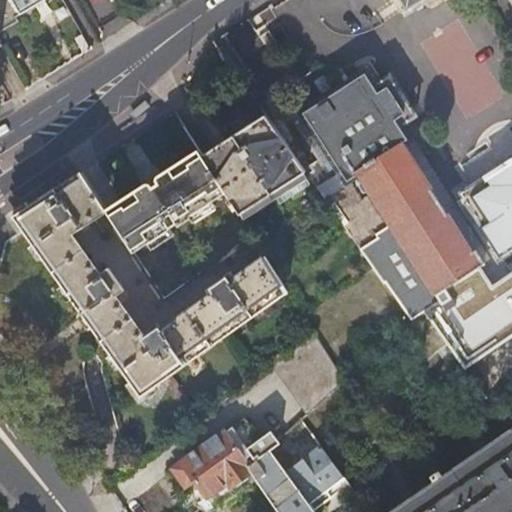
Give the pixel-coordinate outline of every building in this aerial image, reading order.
[(0,0),(0,34),(18,23),(15,17),(43,0),(0,0)] [(400,0),(407,10),(421,0),(400,0)] [(227,33),(214,41),(224,54),(252,36),(243,23),(227,33)] [(263,57),(245,71),(267,103),(286,89),(263,57)] [(360,174),(404,145),(413,140),(402,123),(404,122),(418,113),(390,72),(375,82),(366,68),(291,117),(322,164),(338,189),(360,174)] [(266,114),(202,156),(223,188),(226,193),(228,197),(226,198),(230,203),(228,204),(232,210),(235,208),(240,215),(307,171),(266,114)] [(479,247),(487,260),(493,257),(404,122),(402,123),(413,140),(404,145),(474,250),(479,247)] [(511,130),(511,131),(510,130),(505,129),(501,129),(499,131),(495,134),(494,142),(451,171),(500,249),(511,241),(511,130)] [(404,145),(360,174),(392,223),(437,293),(479,265),(487,260),(479,247),(474,250),(404,145)] [(202,156),(110,215),(134,251),(178,224),(179,226),(192,218),(191,216),(194,213),(192,210),(223,188),(202,156)] [(392,223),(360,174),(338,189),(322,164),(308,173),(361,247),(377,236),(375,234),(392,223)] [(107,210),(82,173),(15,217),(142,394),(186,364),(183,360),(287,286),(265,254),(236,275),(231,269),(224,274),(226,275),(212,285),(215,290),(161,328),(157,324),(151,328),(155,333),(146,339),(116,295),(123,289),(110,271),(102,276),(71,231),(75,228),(77,231),(107,210)] [(192,210),(194,213),(226,193),(223,188),(192,210)] [(392,223),(375,234),(377,236),(361,247),(383,283),(385,281),(410,319),(423,311),(441,298),(437,293),(392,223)] [(446,344),(463,368),(511,335),(511,271),(492,285),(479,265),(437,293),(441,298),(423,311),(446,344)] [(160,282),(157,285),(165,298),(168,296),(160,282)] [(276,363),(311,410),(347,378),(317,333),(276,363)] [(271,447),(272,448),(311,502),(346,477),(320,441),(303,417),(294,425),(304,439),(303,439),(312,451),(293,464),(277,441),(271,447)] [(249,465),(259,458),(234,424),(175,467),(201,504),(190,511),(210,511),(258,477),(249,465)] [(511,424),(387,511),(504,511),(511,507),(511,424)] [(272,448),(259,458),(249,465),(258,477),(283,511),(318,511),(311,502),(272,448)]
